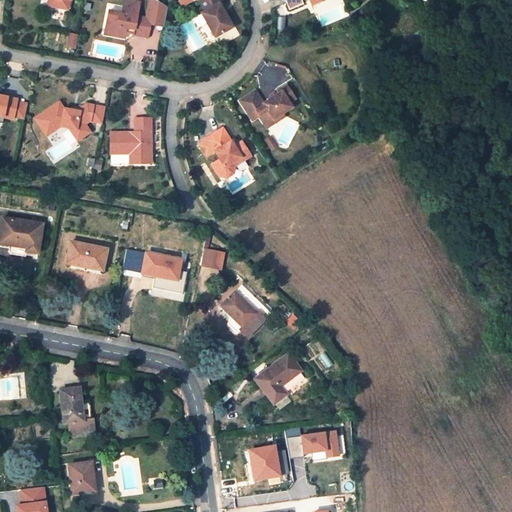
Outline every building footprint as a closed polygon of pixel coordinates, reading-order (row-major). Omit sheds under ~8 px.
[(73,4),(73,0),(51,0),(50,9),(69,14),(72,3),(73,4)] [(117,36),(128,38),(130,29),(137,31),(136,36),(150,39),(152,27),(165,30),(169,12),(152,0),(148,21),(140,19),(143,6),(128,2),(125,15),(112,13),(108,31),(118,33),(117,36)] [(214,0),(204,0),(196,5),(206,20),(202,22),(217,45),(234,34),(225,21),(219,12),(221,10),(214,0)] [(303,0),(287,0),(293,12),(306,7),(303,0)] [(227,19),(221,10),(219,12),(225,21),(227,19)] [(108,31),(107,35),(128,40),(128,38),(117,36),(118,33),(108,31)] [(80,37),(72,35),(69,47),(77,49),(80,37)] [(263,119),(267,125),(275,119),(277,122),(286,116),(296,110),(293,105),(299,101),(291,88),(282,93),(284,96),(267,106),(259,93),(244,103),(256,123),(263,119)] [(25,105),(14,103),(15,100),(0,97),(0,117),(10,120),(11,117),(22,119),(25,105)] [(57,102),(32,118),(44,136),(58,126),(74,130),(79,138),(87,133),(82,125),(87,122),(100,124),(103,109),(84,105),(77,110),(75,109),(74,112),(69,111),(62,109),(57,102)] [(275,119),(267,125),(270,131),(288,119),(286,116),(277,122),(275,119)] [(155,121),(138,121),(138,135),(114,135),(114,156),(133,156),(133,166),(149,166),(149,156),(154,156),(155,121)] [(79,138),(74,130),(66,128),(75,141),(79,138)] [(226,130),(208,142),(217,155),(219,154),(224,161),(215,166),(223,178),(230,180),(237,175),(239,168),(254,158),(245,144),(238,149),(226,130)] [(31,223),(3,219),(0,233),(0,240),(15,243),(14,246),(27,248),(26,252),(38,254),(42,224),(31,223)] [(71,243),(67,264),(102,270),(106,249),(71,243)] [(221,269),(225,253),(206,249),(203,265),(221,269)] [(181,260),(146,254),(142,273),(177,280),(181,260)] [(241,286),(234,293),(221,307),(243,328),(241,330),(247,337),(265,320),(257,313),(263,307),(241,286)] [(265,320),(270,314),(263,307),(257,313),(265,320)] [(288,355),(255,380),(274,404),(286,395),(281,387),(301,372),(288,355)] [(81,403),(79,388),(60,391),(65,423),(68,423),(70,437),(94,434),(93,420),(83,421),(82,419),(81,403)] [(89,402),(81,403),(82,419),(92,418),(89,402)] [(290,458),(303,457),(301,428),(287,429),(290,458)] [(322,432),(305,436),(311,471),(329,468),(322,432)] [(250,452),(254,480),(279,476),(274,447),(250,452)] [(91,462),(69,465),(72,494),(94,492),(92,477),(93,477),(91,462)]
